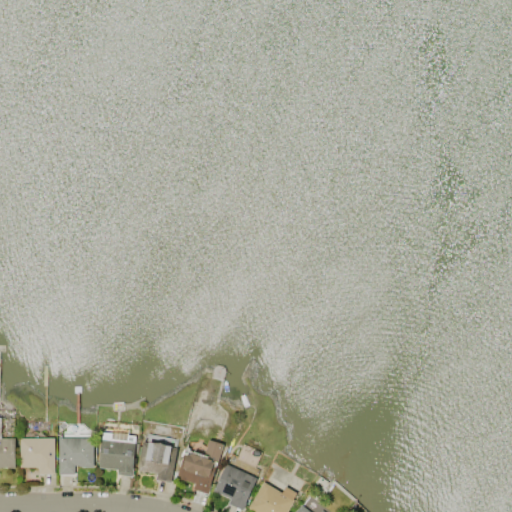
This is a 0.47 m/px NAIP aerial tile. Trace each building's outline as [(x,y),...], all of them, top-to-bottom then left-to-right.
[(117,469),(98,467),(102,432),(135,435),(134,444),(138,444),(137,454),(134,454),(133,457),(136,457),(135,464),(133,464),(131,476),(116,474),(117,469)] [(19,437),(54,437),(55,473),(39,474),(39,467),(20,467),(19,437)] [(58,474),(58,437),(92,437),(92,467),(81,467),(81,465),(73,465),(73,474),(58,474)] [(0,438),(14,438),(14,468),(0,468),(0,438)] [(193,482),(176,477),(185,446),(189,447),(188,449),(203,453),(207,438),(222,443),(207,493),(191,489),(193,482)] [(137,469),(142,441),(177,447),(171,481),(155,478),(156,472),(137,469)] [(225,463),(256,478),(241,510),(227,503),(229,498),(212,490),(225,463)] [(263,481),(281,492),(284,486),(295,492),(292,499),(293,499),(285,511),(256,511),(248,507),(263,481)]
